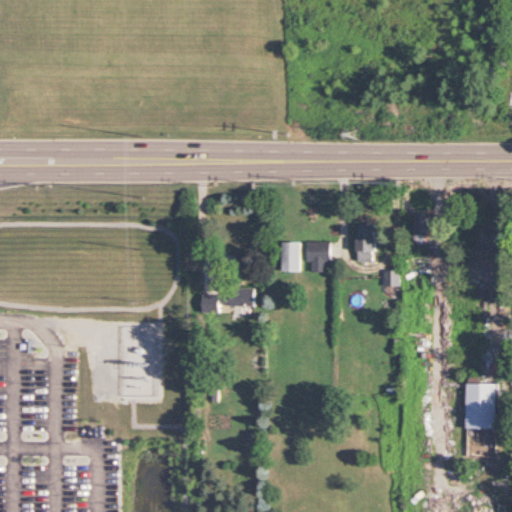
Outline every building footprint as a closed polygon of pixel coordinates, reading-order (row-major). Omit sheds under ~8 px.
[(429,244),(430,214),(416,213),(415,243),(429,244)] [(377,224),(360,224),(359,261),(376,261),(377,224)] [(301,271),(302,242),(285,241),(284,271),(301,271)] [(332,241),(308,241),(309,261),(313,261),(313,271),(329,271),(329,261),(332,261),(332,241)] [(401,285),(401,270),(386,270),(386,286),(401,285)] [(204,291),(203,312),(221,312),(221,305),(256,305),(256,292),(204,291)] [(498,428),(498,383),(468,383),(468,428),(498,428)]
